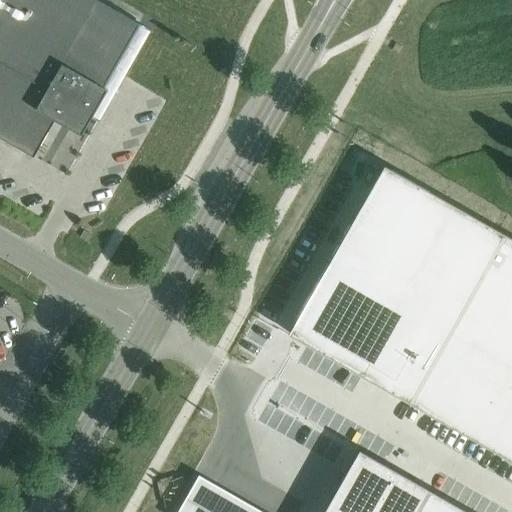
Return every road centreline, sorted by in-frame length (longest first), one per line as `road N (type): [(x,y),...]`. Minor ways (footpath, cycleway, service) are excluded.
road 1 (secondary): [(147,330),(334,0)]
road 2 (secondary): [(43,511),(147,330)]
road 3 (unclassified): [(0,427),(83,295)]
